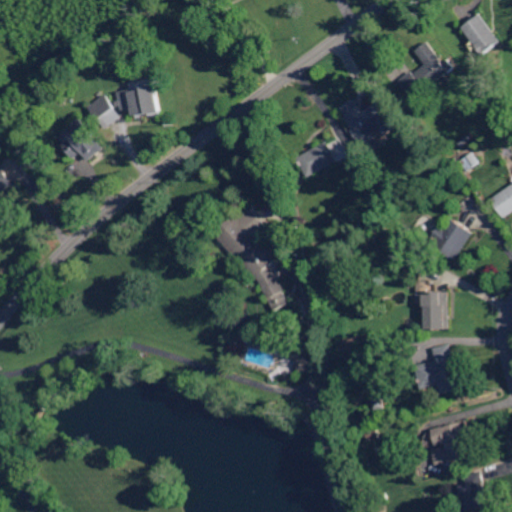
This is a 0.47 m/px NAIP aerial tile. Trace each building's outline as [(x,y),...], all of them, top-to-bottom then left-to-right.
[(484,55),(477,46),(478,46),(464,28),(482,15),(502,42),(484,55)] [(445,63),(449,60),(455,67),(450,71),(451,72),(413,100),(400,82),(413,72),(416,75),(428,65),(417,50),(429,41),(445,63)] [(159,86),(161,85),(166,113),(153,116),(152,113),(139,115),(138,111),(130,112),(129,110),(125,110),(122,93),(135,90),(134,83),(157,78),(159,86)] [(108,131),(92,108),(110,95),(126,117),(108,131)] [(365,113),(378,103),(397,128),(385,136),(384,134),(365,149),(351,131),(357,127),(354,123),(353,124),(341,108),(354,98),(365,113)] [(92,161),(85,153),(77,160),(66,146),(74,139),(69,133),(76,127),(73,124),(82,117),(108,148),(92,161)] [(467,144),(463,139),(472,133),(475,138),(467,144)] [(310,179),(300,158),(340,136),(351,156),(310,179)] [(30,158),(26,152),(32,148),(36,154),(30,158)] [(469,172),(462,162),(475,153),(481,163),(469,172)] [(40,177),(34,168),(41,162),(48,171),(40,177)] [(454,181),(444,176),(446,171),(449,172),(451,168),(458,171),(454,181)] [(16,186),(2,194),(4,196),(2,197),(4,201),(0,203),(0,173),(6,170),(16,186)] [(397,196),(392,189),(400,184),(404,191),(397,196)] [(511,215),(506,219),(494,200),(511,188),(511,215)] [(269,222),(271,224),(268,227),(260,234),(281,258),(275,265),(283,278),(284,280),(294,302),(279,310),(267,285),(265,280),(261,276),(238,252),(242,248),(245,244),(236,234),(227,224),(240,212),(246,219),(247,218),(244,215),(248,212),(246,209),(252,204),(260,212),(269,222)] [(476,234),(457,262),(435,246),(438,241),(434,238),(442,226),(447,230),(455,219),(476,234)] [(326,287),(324,279),(333,277),(335,285),(326,287)] [(452,330),(429,330),(429,307),(426,307),(426,305),(419,305),(419,295),(426,295),(426,292),(419,292),(419,282),(430,282),(430,292),(452,292),(452,330)] [(464,389),(460,390),(453,392),(443,394),(441,384),(424,388),(419,364),(439,359),(436,347),(437,347),(439,346),(454,343),(454,345),(457,355),(460,372),(464,389)] [(310,372),(302,371),(300,366),(301,359),(307,355),(313,357),(316,364),(315,368),(310,372)] [(379,410),(377,399),(388,397),(390,408),(379,410)] [(440,465),(436,448),(441,446),(436,428),(468,419),(471,418),(475,434),(475,435),(472,436),(472,437),(477,455),(440,465)] [(369,441),(367,433),(379,430),(381,437),(369,441)] [(473,510),(471,504),(467,489),(467,488),(466,485),(471,484),(469,474),(482,471),(485,470),(488,480),(490,489),(490,490),(491,491),(491,492),(491,493),(491,494),(489,495),(491,503),(492,505),(475,509),(473,510)] [(382,503),(380,496),(388,494),(390,501),(382,503)]
